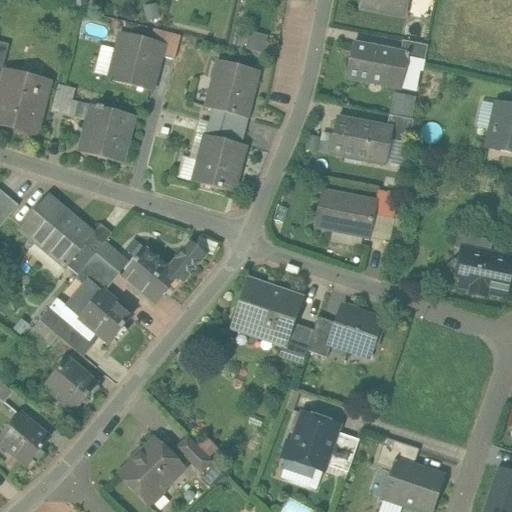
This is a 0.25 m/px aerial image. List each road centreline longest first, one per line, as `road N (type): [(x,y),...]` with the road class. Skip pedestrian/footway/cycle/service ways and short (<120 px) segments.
road 1 (residential): [(65,473),(246,245)]
road 2 (residential): [(511,336),(246,245)]
road 3 (residential): [(0,157),(222,228),(246,245)]
road 4 (residential): [(246,245),(301,107),(323,0)]
road 5 (residential): [(457,511),(511,354)]
